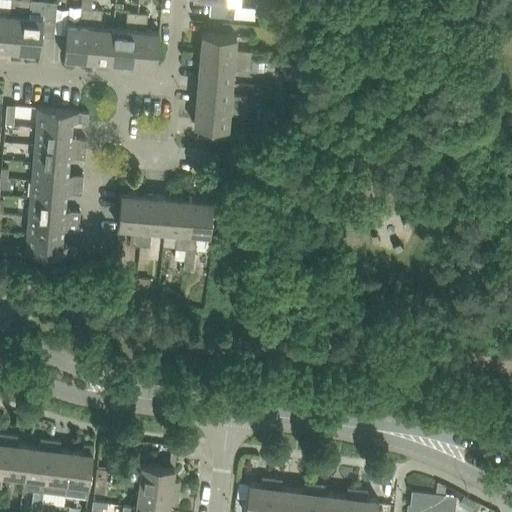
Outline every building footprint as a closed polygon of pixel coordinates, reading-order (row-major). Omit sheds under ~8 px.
[(0,45),(17,47),(21,0),(11,0),(10,12),(0,11),(0,45)] [(42,33),(54,34),(56,0),(21,0),(17,47),(41,49),(42,33)] [(207,0),(211,0),(210,13),(235,15),(236,3),(227,3),(226,0),(207,0)] [(88,57),(92,6),(82,5),(81,22),(67,21),(64,55),(88,57)] [(110,59),(113,25),(101,24),(102,7),(92,6),(88,57),(110,59)] [(133,61),(137,10),(127,9),(126,26),(113,25),(110,59),(133,61)] [(157,63),(158,43),(159,29),(146,27),(147,11),(137,10),(133,61),(157,63)] [(236,33),(222,32),(202,30),(200,54),(251,58),(252,48),(235,47),(236,33)] [(250,68),(251,58),(200,54),(198,76),(233,79),(234,67),(250,68)] [(265,59),(252,58),(251,69),(264,70),(265,59)] [(231,92),(233,79),(198,76),(197,99),(247,103),(248,93),(231,92)] [(296,108),(297,91),(283,90),(282,107),(296,108)] [(246,113),(247,103),(197,99),(195,122),(229,125),(230,112),(246,113)] [(9,102),(7,121),(16,121),(18,103),(9,102)] [(89,109),(81,109),(39,105),(37,123),(72,126),(73,118),(88,119),(89,109)] [(71,135),(72,126),(37,123),(36,141),(86,145),(87,136),(71,135)] [(85,155),(86,145),(36,141),(34,159),(69,162),(70,154),(85,155)] [(68,170),(69,162),(34,159),(32,177),(83,181),(84,172),(68,170)] [(10,187),(11,176),(8,176),(8,175),(1,174),(0,186),(10,187)] [(82,191),(83,181),(32,177),(31,195),(66,198),(67,189),(82,191)] [(140,244),(145,192),(121,190),(118,225),(132,226),(130,243),(140,244)] [(165,229),(168,194),(145,192),(140,244),(150,244),(152,228),(165,229)] [(186,247),(190,195),(168,194),(165,229),(178,230),(176,247),(186,247)] [(65,206),(66,198),(31,195),(29,213),(80,217),(81,208),(65,206)] [(190,195),(186,247),(196,248),(197,232),(211,233),(211,231),(214,197),(190,195)] [(79,227),(80,217),(29,213),(28,231),(63,234),(64,225),(79,227)] [(62,242),(63,234),(28,231),(26,250),(77,254),(78,243),(62,242)] [(24,474),(28,442),(17,441),(18,434),(8,433),(3,472),(24,474)] [(44,489),(46,477),(51,438),(41,437),(40,444),(28,442),(24,474),(25,474),(23,487),(44,489)] [(67,480),(71,448),(60,446),(61,439),(51,438),(46,477),(44,489),(66,492),(67,480)] [(89,483),(94,443),(84,442),(83,449),(71,448),(67,480),(66,492),(88,495),(89,483)] [(173,477),(174,465),(131,460),(128,482),(140,483),(179,488),(180,478),(173,477)] [(107,479),(108,467),(97,465),(96,477),(107,479)] [(267,511),(272,476),(262,475),(261,482),(249,481),(245,511),(267,511)] [(289,511),(292,486),(281,485),(282,477),(272,476),(267,511),(289,511)] [(105,491),(107,479),(96,477),(94,489),(105,491)] [(289,511),(311,511),(315,482),(305,480),(304,487),(292,486),(289,511)] [(332,511),(335,491),(324,490),(325,483),(315,482),(311,511),(332,511)] [(178,498),(179,488),(140,483),(137,504),(137,505),(169,509),(170,497),(178,498)] [(354,511),(358,487),(348,486),(347,493),(335,491),(332,511),(354,511)] [(368,488),(358,487),(354,511),(376,511),(379,497),(367,495),(368,488)] [(412,488),(409,511),(454,511),(457,493),(436,491),(412,488)] [(168,511),(169,509),(137,505),(137,504),(124,502),(123,511),(168,511)]
